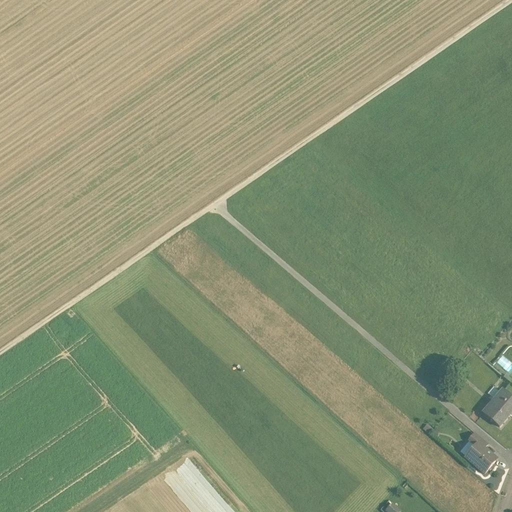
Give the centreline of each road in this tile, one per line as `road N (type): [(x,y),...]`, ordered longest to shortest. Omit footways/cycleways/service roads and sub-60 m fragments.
road 1 (track): [(0,352),(509,0)]
road 2 (track): [(511,460),(215,204)]
